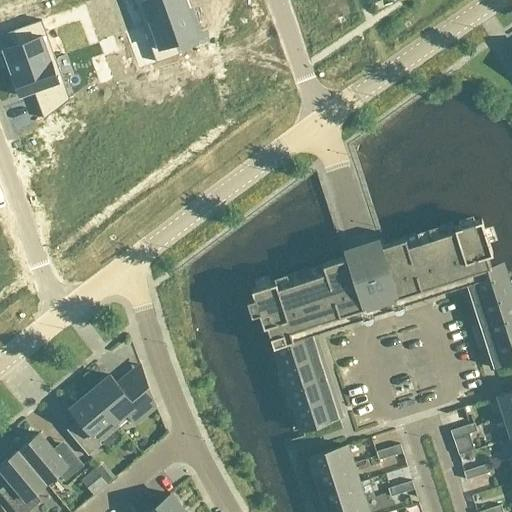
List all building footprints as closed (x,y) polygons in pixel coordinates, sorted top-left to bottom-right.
[(132,0),(142,27),(187,11),(183,0),(132,0)] [(89,22),(83,7),(68,12),(73,27),(89,22)] [(187,11),(142,27),(155,63),(178,55),(174,44),(196,36),(187,11)] [(2,52),(0,52),(0,59),(2,67),(7,65),(10,74),(28,68),(54,59),(40,21),(11,31),(16,45),(2,50),(2,52)] [(28,68),(10,74),(19,97),(33,92),(43,120),(69,100),(62,80),(54,59),(28,68)] [(177,94),(164,76),(137,97),(140,101),(117,119),(125,129),(132,139),(133,140),(135,143),(153,129),(152,128),(156,125),(157,126),(158,125),(168,138),(195,118),(186,105),(191,102),(182,90),(177,94)] [(117,152),(133,140),(132,139),(125,129),(121,132),(106,112),(94,122),(117,152)] [(86,202),(111,183),(97,164),(112,152),(90,124),(65,143),(73,154),(58,166),(86,202)] [(375,249),(376,252),(364,255),(379,304),(466,276),(468,284),(492,277),(485,256),(491,255),(480,221),(453,230),(454,232),(406,247),(404,240),(375,249)] [(351,259),(351,257),(322,266),(324,274),(277,289),(275,283),(250,291),(262,328),(264,328),(271,348),(274,347),(308,336),(305,328),(379,304),(364,255),(351,259)] [(492,277),(468,284),(466,285),(473,306),(509,295),(502,273),(492,277)] [(511,302),(509,295),(473,306),(479,327),(511,316),(511,302)] [(511,339),(511,316),(479,327),(486,347),(511,339)] [(308,336),(274,347),(280,368),(317,357),(310,335),(308,336)] [(511,362),(511,339),(486,347),(493,369),(511,362)] [(317,357),(280,368),(287,389),(324,377),(317,357)] [(93,390),(89,394),(117,428),(129,418),(134,424),(154,407),(139,366),(138,367),(141,373),(122,389),(118,388),(109,377),(105,380),(102,377),(90,387),(93,390)] [(330,398),(324,377),(287,389),(293,410),(330,398)] [(505,418),(511,415),(511,392),(498,397),(505,418)] [(117,428),(89,394),(69,410),(78,421),(78,425),(68,434),(87,456),(100,445),(98,443),(117,428)] [(330,398),(293,410),(300,431),(337,419),(330,398)] [(473,424),(461,428),(464,436),(476,432),(473,424)] [(464,436),(461,428),(449,432),(452,440),(464,436)] [(17,451),(45,485),(57,474),(63,482),(82,466),(66,447),(55,456),(37,434),(17,451)] [(399,445),(386,449),(389,458),(401,454),(399,445)] [(315,477),(350,465),(344,446),(309,458),(315,477)] [(389,458),(386,449),(375,453),(377,461),(389,458)] [(45,485),(17,451),(0,465),(0,470),(13,486),(0,496),(13,511),(27,511),(39,502),(33,494),(45,485)] [(102,464),(94,471),(104,484),(112,477),(102,464)] [(356,484),(350,465),(315,477),(321,495),(356,484)] [(486,465),(474,468),(477,477),(489,473),(486,465)] [(477,477),(474,468),(462,472),(465,481),(477,477)] [(410,482),(398,486),(401,494),(413,490),(410,482)] [(330,511),(362,502),(356,484),(321,495),(326,511),(330,511)] [(401,494),(398,486),(387,489),(389,498),(401,494)] [(169,495),(148,511),(180,511),(182,511),(169,495)] [(365,511),(362,502),(330,511),(365,511)]
